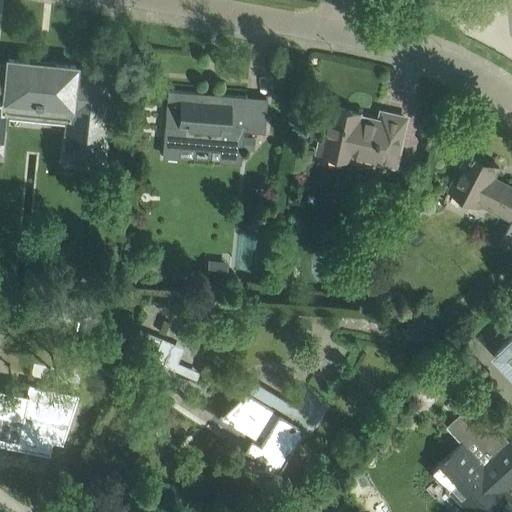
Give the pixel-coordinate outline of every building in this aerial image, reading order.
[(0,64),(0,151),(1,151),(5,112),(68,118),(64,158),(104,161),(112,76),(75,72),(76,65),(9,58),(8,65),(0,64)] [(168,88),(163,156),(242,162),(243,148),(252,149),(254,136),(244,135),(244,129),(265,131),(268,96),(266,96),(266,99),(245,97),(245,103),(172,98),(173,89),(168,88)] [(327,105),(318,151),(350,157),(350,154),(396,164),(406,116),(381,111),(378,124),(357,120),(358,111),(327,105)] [(469,151),(450,189),(480,204),(481,202),(511,217),(511,218),(505,232),(507,234),(507,233),(511,235),(511,192),(491,182),(499,167),(469,151)] [(228,251),(210,253),(211,263),(229,261),(228,251)] [(183,345),(161,336),(152,358),(174,368),(183,345)] [(511,337),(496,353),(511,370),(511,337)] [(453,353),(438,362),(449,381),(464,372),(453,353)] [(245,389),(218,414),(250,434),(243,445),(263,457),(259,464),(277,468),(304,425),(310,429),(325,406),(307,386),(295,405),(255,380),(248,391),(245,389)] [(0,384),(0,437),(49,448),(48,453),(50,454),(52,440),(62,442),(79,393),(43,385),(41,393),(28,390),(30,382),(28,382),(27,390),(0,384)] [(511,483),(511,443),(509,440),(474,403),(455,420),(470,435),(431,470),(469,511),(490,511),(511,492),(508,488),(511,483)]
